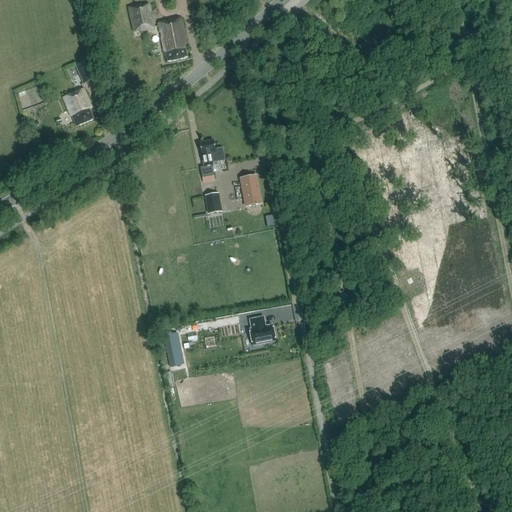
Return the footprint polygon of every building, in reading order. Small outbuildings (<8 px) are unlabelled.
[(141,6),(141,5),(128,8),(134,32),(140,30),(141,31),(154,28),(149,4),(141,6)] [(379,16),(368,4),(355,15),(365,26),(372,20),(373,21),(379,16)] [(392,13),(386,7),(382,12),(387,18),(392,13)] [(187,47),(181,19),(155,24),(162,52),(164,52),(167,63),(187,58),(184,47),(187,47)] [(356,56),(348,46),(342,51),(350,61),(356,56)] [(89,58),(74,64),(83,84),(97,78),(89,58)] [(91,107),(83,89),(62,98),(70,116),(71,116),(76,126),(93,119),(89,108),(91,107)] [(213,141),(199,143),(201,155),(204,167),(200,168),(202,178),(214,176),(211,160),(214,159),(215,161),(223,160),(223,157),(222,153),(221,150),(215,151),(213,141)] [(256,176),(240,179),(246,207),(261,204),(256,176)] [(218,194),(205,196),(209,214),(221,212),(218,194)] [(265,217),(267,227),(274,226),(272,216),(265,217)] [(263,317),(249,320),(251,330),(249,330),(250,332),(252,341),(253,346),(275,342),(273,334),(272,326),(265,327),(263,317)] [(176,334),(164,336),(170,368),(182,365),(176,334)] [(191,357),(222,353),(220,342),(190,346),(191,357)]
